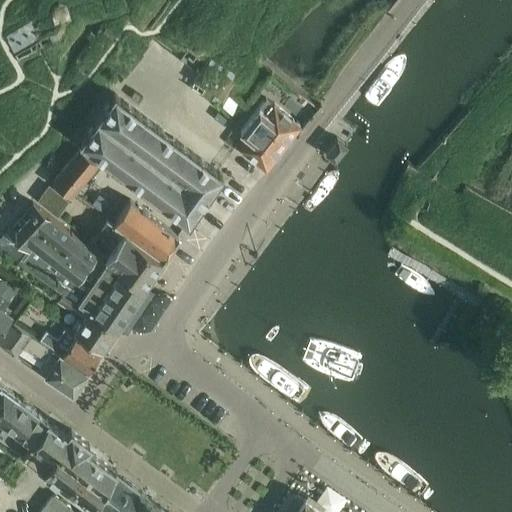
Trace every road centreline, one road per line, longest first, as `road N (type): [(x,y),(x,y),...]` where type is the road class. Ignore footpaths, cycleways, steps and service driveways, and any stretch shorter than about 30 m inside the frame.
road 1 (unclassified): [(159,344),(325,107),(412,0)]
road 2 (residential): [(199,511),(74,417)]
road 3 (unclassified): [(266,425),(159,344)]
road 4 (residential): [(159,344),(123,348),(74,417)]
